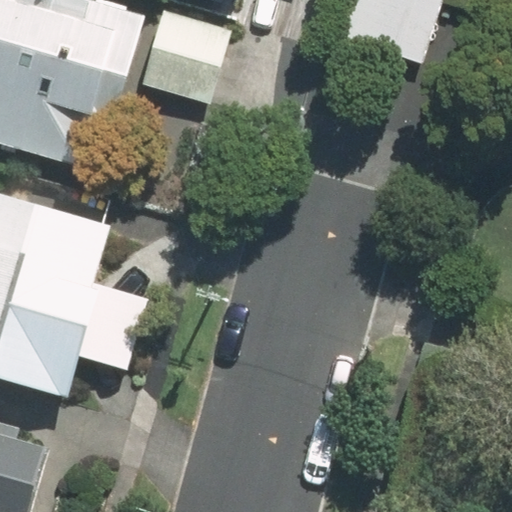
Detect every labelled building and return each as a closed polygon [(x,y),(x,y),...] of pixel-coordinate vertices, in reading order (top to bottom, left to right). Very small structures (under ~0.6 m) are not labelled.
[(151,10),(116,0),(0,0),(0,144),(101,175),(151,10)] [(445,0),(357,0),(347,37),(430,59),(445,0)] [(238,28),(168,10),(149,87),(219,104),(238,28)] [(30,196),(0,187),(0,384),(74,406),(86,365),(133,379),(157,298),(104,283),(130,197),(38,169),(30,196)] [(0,511),(35,511),(58,438),(0,420),(0,511)]
